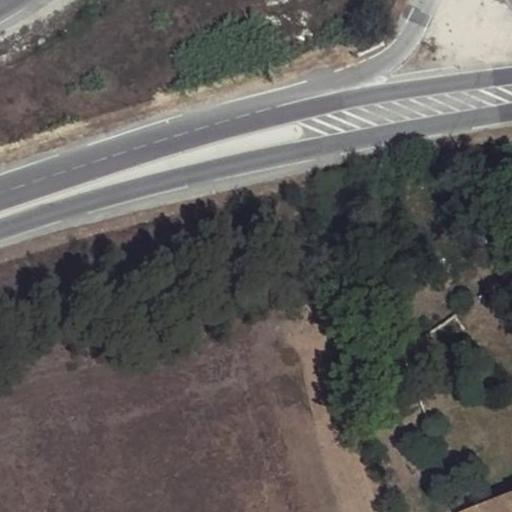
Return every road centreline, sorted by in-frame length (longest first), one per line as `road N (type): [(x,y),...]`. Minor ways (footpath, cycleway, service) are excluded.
road 1 (primary): [(0,233),(232,169),(511,116)]
road 2 (primary): [(511,75),(221,128)]
road 3 (unclassified): [(426,0),(387,63),(221,128)]
road 4 (primary): [(221,128),(0,194)]
